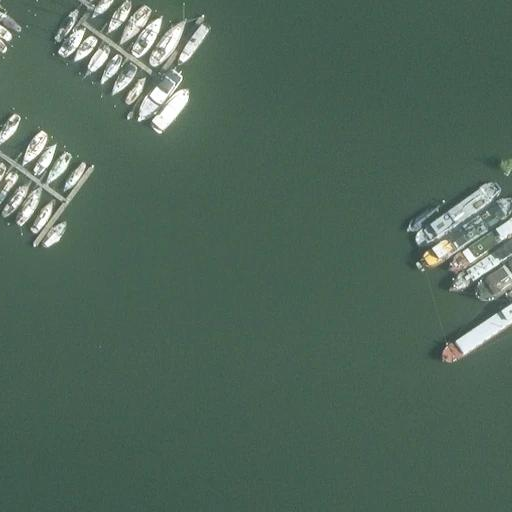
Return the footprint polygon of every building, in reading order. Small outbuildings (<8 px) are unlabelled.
[(423,246),(424,245),(491,204),(493,203),(494,202),(496,201),(497,200),(498,199),(498,197),(499,196),(499,194),(498,192),(498,191),(497,189),(496,188),(495,187),(494,186),(492,185),(491,185),(489,185),(488,185),(486,185),(485,186),(416,230),(415,231),(414,233),(413,234),(413,235),(413,237),(413,239),(413,240),(414,241),(415,243),(416,244),(417,245),(418,245),(420,246),(421,246),(423,246)] [(495,204),(424,251),(422,252),(421,253),(420,254),(419,255),(418,257),(418,258),(418,260),(418,262),(419,263),(419,265),(420,266),(422,267),(423,268),(424,268),(426,269),(428,269),(429,268),(431,268),(432,267),(433,266),(507,220),(509,218),(510,216),(511,214),(511,212),(511,202),(509,202),(507,201),(504,201),(502,202),(500,202),(497,203),(495,204)] [(511,219),(449,258),(444,270),(454,272),(511,237),(511,219)] [(511,239),(454,275),(448,288),(461,290),(511,257),(511,239)] [(511,261),(479,285),(471,303),(488,302),(511,285),(511,261)] [(453,360),(511,322),(511,301),(443,346),(440,358),(453,360)]
